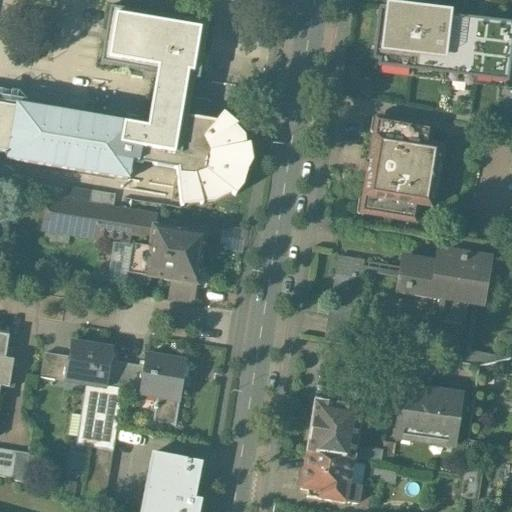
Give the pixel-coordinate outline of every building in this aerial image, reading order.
[(451,12),(385,4),(384,9),(378,8),(372,61),(444,69),(450,17),(451,12)] [(207,26),(109,9),(100,65),(155,75),(149,111),(187,118),(193,81),(198,82),(207,26)] [(511,42),(511,23),(450,17),(444,69),(508,77),(511,42)] [(15,109),(0,106),(0,154),(8,155),(15,109)] [(149,111),(147,111),(143,130),(136,129),(136,128),(15,108),(15,109),(8,155),(7,161),(126,181),(129,162),(176,171),(179,203),(191,205),(201,203),(201,204),(215,202),(231,194),(232,195),(239,187),(243,173),(247,163),(245,147),(243,147),(243,138),(232,127),(233,126),(222,116),(215,124),(187,118),(149,111)] [(429,129),(379,122),(378,132),(374,135),(363,200),(366,204),(364,215),(414,223),(417,205),(433,208),(442,150),(426,147),(429,129)] [(100,209),(48,201),(43,228),(95,237),(96,233),(100,209)] [(131,214),(100,209),(96,233),(127,238),(131,214)] [(203,239),(151,230),(147,260),(137,258),(134,278),(170,283),(192,287),(195,287),(203,239)] [(491,261),(436,252),(433,274),(410,271),(408,286),(406,286),(405,291),(439,299),(435,328),(461,332),(468,295),(485,298),(487,282),(491,261)] [(362,262),(338,258),(330,306),(354,310),(362,262)] [(511,265),(491,261),(487,282),(511,286),(511,265)] [(192,287),(170,283),(167,301),(190,304),(192,287)] [(354,310),(330,306),(324,343),(348,347),(354,310)] [(110,352),(70,345),(64,384),(85,387),(104,390),(105,389),(109,363),(110,352)] [(489,364),(490,354),(467,352),(466,361),(489,364)] [(185,364),(145,357),(143,369),(139,394),(139,395),(140,395),(141,393),(157,395),(179,399),(179,398),(185,364)] [(3,361),(0,360),(0,387),(8,389),(12,363),(3,361)] [(126,366),(109,363),(105,389),(122,392),(126,366)] [(143,369),(126,366),(122,392),(139,394),(143,369)] [(104,390),(85,387),(75,447),(89,449),(112,453),(122,392),(105,389),(104,390)] [(460,399),(401,390),(393,438),(452,447),(460,399)] [(179,399),(157,395),(155,407),(154,407),(153,410),(154,410),(152,424),(174,428),(179,398),(179,399)] [(349,399),(326,395),(324,406),(315,404),(307,455),(351,462),(353,449),(358,411),(347,410),(349,399)] [(394,445),(383,443),(381,453),(380,466),(391,468),(394,445)] [(112,453),(89,449),(80,502),(103,510),(112,453)] [(381,453),(353,449),(351,462),(380,466),(381,453)] [(14,454),(0,451),(0,477),(9,480),(14,454)] [(29,456),(14,454),(9,480),(24,486),(29,456)] [(351,462),(307,455),(304,472),(302,471),(300,488),(320,491),(319,500),(344,503),(344,502),(346,487),(351,462)] [(204,466),(151,456),(139,511),(198,511),(200,502),(193,500),(197,479),(202,479),(204,466)] [(359,489),(346,487),(344,502),(357,505),(359,489)]
